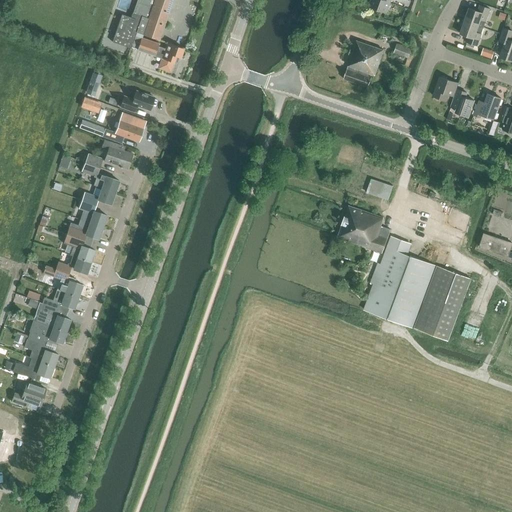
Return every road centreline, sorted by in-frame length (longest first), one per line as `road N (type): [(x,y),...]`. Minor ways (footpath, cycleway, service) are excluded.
road 1 (tertiary): [(145,292),(224,67)]
road 2 (tertiary): [(68,511),(145,292)]
road 3 (residential): [(101,276),(55,410)]
road 4 (residential): [(101,276),(145,152)]
road 5 (tertiary): [(405,130),(284,87)]
